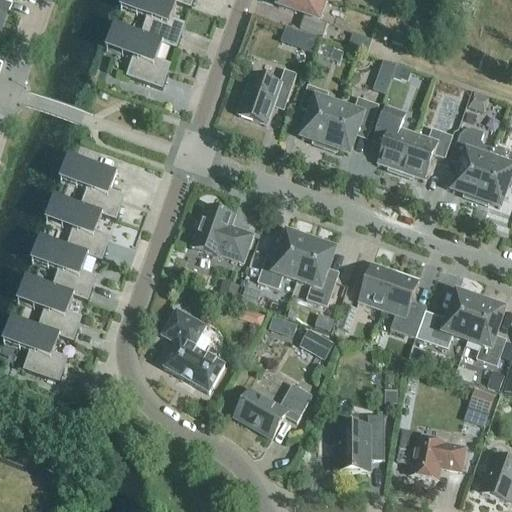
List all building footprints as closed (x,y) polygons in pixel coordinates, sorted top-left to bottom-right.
[(170,22),(176,7),(176,6),(159,0),(133,0),(130,10),(148,16),(141,38),(140,39),(162,46),(162,47),(176,53),(181,38),(176,36),(180,25),(170,22)] [(159,0),(176,6),(176,7),(191,12),(194,0),(159,0)] [(319,24),(326,2),(320,0),(280,0),(277,10),(304,19),(299,31),(323,39),(327,27),(319,24)] [(156,63),(162,47),(162,46),(140,39),(141,38),(114,28),(114,30),(122,33),(116,50),(134,57),(126,80),(162,93),(167,79),(162,77),(166,66),(156,63)] [(403,50),(407,39),(396,35),(392,46),(403,50)] [(312,59),(318,43),(295,36),(290,51),(312,59)] [(348,52),(366,58),(372,44),(353,37),(348,52)] [(339,66),(342,57),(333,53),(329,63),(339,66)] [(385,99),(394,74),(389,73),(389,74),(379,71),(377,72),(376,74),(373,73),(366,92),(385,99)] [(287,106),(296,79),(284,74),(280,87),(253,78),(238,120),(266,130),(276,102),(287,106)] [(324,153),(339,112),(325,107),(328,97),(307,90),(299,112),(311,116),(302,142),(314,146),(313,149),(324,153)] [(483,117),(489,102),(474,96),(468,111),(483,117)] [(369,137),(379,110),(358,102),(353,116),(339,112),(324,153),(336,157),(337,154),(349,159),(358,133),(369,137)] [(400,180),(414,138),(400,133),(405,119),(384,112),(375,139),(386,143),(377,169),(389,173),(388,175),(400,180)] [(445,164),(453,141),(432,133),(428,143),(414,138),(400,180),(411,184),(412,181),(424,185),(433,160),(445,164)] [(475,206),(494,154),(482,150),(481,146),(483,138),(470,133),(469,135),(467,134),(465,135),(463,137),(461,139),(460,138),(450,165),(451,166),(448,175),(458,178),(453,195),(464,199),(463,202),(475,206)] [(511,187),(511,156),(495,151),(494,154),(475,206),(487,210),(488,208),(500,212),(509,186),(511,187)] [(117,178),(117,177),(68,160),(68,161),(76,164),(70,182),(88,188),(81,210),(80,211),(102,218),(101,219),(116,224),(121,210),(116,208),(120,197),(110,194),(116,178),(117,178)] [(96,234),(101,219),(102,218),(80,211),(81,210),(54,200),(53,202),(62,205),(55,222),(74,229),(66,250),(66,251),(88,259),(87,260),(102,265),(107,250),(102,249),(106,238),(96,234)] [(230,232),(234,220),(207,210),(192,252),(219,262),(220,260),(243,268),(253,240),(230,232)] [(297,286),(311,244),(300,240),(299,243),(287,239),(278,264),(266,260),(257,288),(278,295),(283,281),(297,286)] [(82,275),(87,260),(88,259),(66,251),(66,250),(40,241),(39,242),(47,245),(41,263),(59,269),(52,291),(52,292),(73,299),(73,300),(88,305),(93,291),(87,289),(91,278),(82,275)] [(325,281),(334,255),(322,251),(323,248),(311,244),(297,286),(311,291),(306,305),(327,312),(336,285),(325,281)] [(382,316),(395,277),(372,268),(358,307),(382,316)] [(410,309),(419,285),(395,277),(382,316),(395,320),(390,335),(414,343),(424,314),(410,309)] [(67,315),(73,300),(73,299),(52,292),(52,291),(25,281),(25,283),(33,286),(27,303),(45,310),(38,331),(37,332),(59,340),(59,341),(73,346),(79,331),(73,330),(77,319),(67,315)] [(235,302),(239,290),(223,284),(219,296),(235,302)] [(425,316),(416,344),(448,355),(453,341),(467,346),(481,304),(470,300),(469,303),(457,298),(448,324),(425,316)] [(495,341),(504,315),(492,311),(493,308),(481,304),(467,346),(481,350),(476,364),(497,372),(506,345),(495,341)] [(348,337),(357,313),(344,309),(336,332),(348,337)] [(194,353),(206,331),(176,314),(161,340),(177,349),(164,373),(209,398),(225,370),(194,353)] [(53,356),(59,341),(59,340),(37,332),(38,331),(11,322),(11,323),(19,326),(12,344),(31,350),(23,374),(59,387),(64,372),(59,370),(63,359),(53,356)] [(324,365),(333,348),(309,334),(299,350),(324,365)] [(503,381),(492,377),(487,392),(498,396),(503,381)] [(296,428),(312,401),(292,389),(279,412),(249,396),(234,422),(272,443),(284,421),(296,428)] [(488,418),(495,400),(475,392),(468,410),(488,418)] [(397,394),(385,393),(385,407),(397,407),(397,394)] [(367,431),(330,431),(330,449),(336,449),(336,477),(369,477),(369,465),(384,465),(384,421),(367,421),(367,431)] [(415,457),(411,481),(437,486),(439,472),(461,476),(465,453),(443,449),(444,448),(417,443),(418,437),(401,434),(397,454),(415,457)] [(511,467),(494,461),(481,497),(509,507),(511,499),(511,467)]
